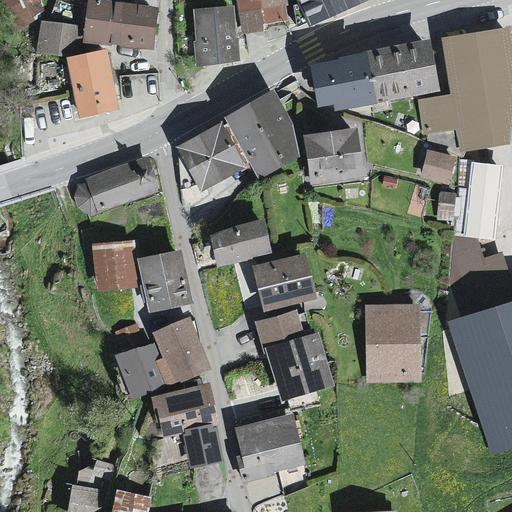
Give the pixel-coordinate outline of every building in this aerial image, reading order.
[(33,0),(1,0),(0,1),(0,18),(11,37),(44,17),(33,0)] [(132,3),(118,0),(87,0),(82,41),(155,49),(159,8),(132,3)] [(284,0),(233,0),(240,38),(289,30),(284,0)] [(293,0),(302,23),(358,1),(357,0),(293,0)] [(229,9),(187,12),(190,65),(232,63),(229,9)] [(71,27),(35,24),(32,54),(68,57),(71,27)] [(511,59),(509,33),(444,44),(453,99),(421,103),(425,131),(460,128),(463,149),(506,145),(511,99),(511,59)] [(431,44),(310,66),(319,114),(440,92),(431,44)] [(68,57),(56,60),(65,97),(70,124),(115,115),(109,85),(101,50),(68,57)] [(274,88),(224,116),(259,180),(300,157),(292,123),(274,88)] [(218,121),(171,145),(198,195),(244,171),(218,121)] [(358,127),(303,135),(311,184),(365,176),(358,127)] [(450,161),(420,155),(414,181),(444,187),(450,161)] [(150,158),(77,184),(71,199),(78,212),(89,216),(162,193),(150,158)] [(500,163),(460,161),(454,239),(495,242),(500,163)] [(259,221),(201,231),(207,265),(265,254),(259,221)] [(127,240),(83,245),(87,290),(131,286),(128,260),(127,240)] [(172,252),(128,260),(138,312),(183,303),(172,252)] [(297,254),(245,267),(256,313),(308,300),(297,254)] [(511,306),(454,326),(496,448),(511,442),(511,306)] [(413,307),(362,308),(364,385),(415,383),(413,307)] [(302,309),(250,325),(276,408),(327,393),(302,309)] [(143,331),(146,341),(161,385),(197,373),(179,319),(143,331)] [(146,341),(105,357),(122,398),(161,385),(146,341)] [(200,387),(146,401),(156,442),(175,438),(185,474),(220,465),(200,387)] [(287,415),(231,429),(243,483),(299,470),(287,415)] [(74,466),(65,511),(98,511),(105,471),(74,466)] [(145,511),(148,498),(107,491),(104,511),(145,511)]
